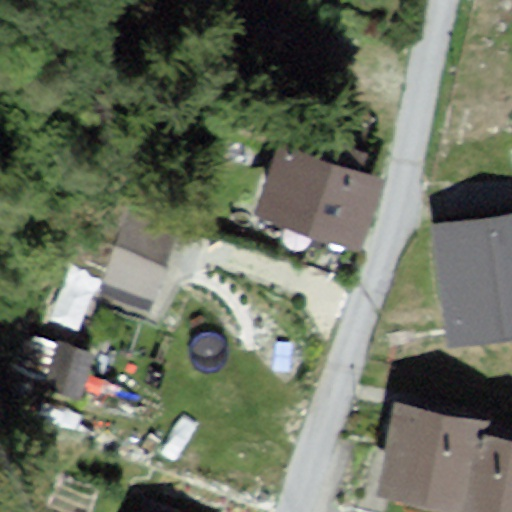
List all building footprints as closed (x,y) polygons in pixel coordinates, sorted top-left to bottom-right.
[(284,136),(256,216),(358,251),(385,171),(284,136)] [(65,271),(142,300),(168,230),(91,202),(65,271)] [(511,224),(431,232),(442,348),(511,341),(511,224)] [(477,432),(391,411),(370,495),(440,511),(457,511),(475,439),(477,432)] [(511,511),(511,447),(475,439),(457,511),(511,511)]
